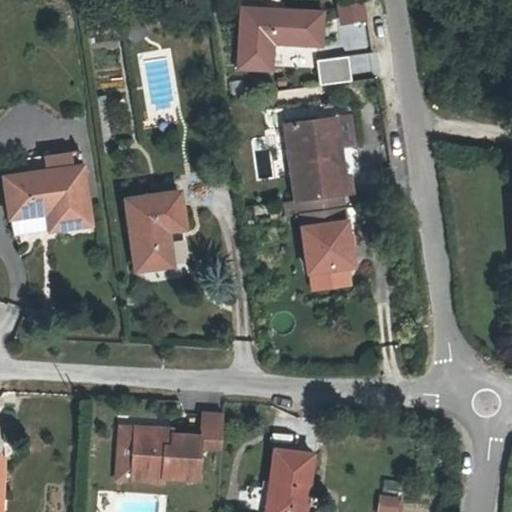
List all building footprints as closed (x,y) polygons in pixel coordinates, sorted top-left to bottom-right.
[(335,0),(337,25),(365,23),(363,0),(335,0)] [(313,25),(232,21),(229,81),(261,82),(263,55),(311,58),(313,25)] [(348,56),(351,74),(380,69),(377,51),(348,56)] [(310,98),(342,93),(338,69),(306,73),(310,98)] [(330,208),(340,207),(337,190),(333,191),(324,132),(273,140),(284,215),(330,208)] [(1,172),(8,227),(37,224),(40,240),(81,235),(71,164),(1,172)] [(174,240),(170,206),(120,213),(129,280),(163,275),(159,243),(174,240)] [(341,279),(330,208),(284,215),(274,216),(276,230),(290,228),(298,285),(300,285),(327,281),(341,279)] [(37,224),(8,227),(10,245),(40,240),(37,224)] [(327,281),(300,285),(302,299),(329,294),(327,281)] [(201,415),(198,429),(217,432),(219,416),(201,415)] [(116,474),(130,476),(135,424),(120,423),(116,474)] [(195,436),(172,433),(171,437),(154,436),(155,427),(135,424),(130,476),(160,479),(161,473),(195,477),(198,446),(199,436),(195,436)] [(171,437),(172,433),(173,428),(155,427),(154,436),(171,437)] [(199,436),(198,446),(216,447),(217,432),(198,429),(196,429),(195,436),(199,436)] [(278,451),(266,511),(305,511),(315,458),(278,451)] [(379,491),(376,511),(397,511),(399,493),(379,491)]
